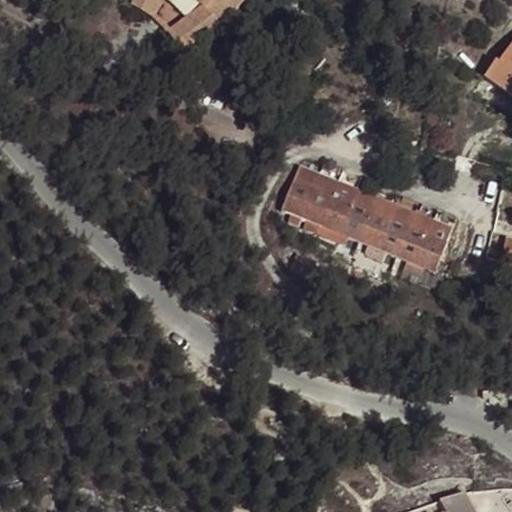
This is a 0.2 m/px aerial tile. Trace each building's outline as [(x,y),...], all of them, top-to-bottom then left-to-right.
[(136,0),(133,5),(154,19),(165,0),(195,0),(204,7),(169,33),(183,52),(229,18),(244,4),(239,0),(136,0)] [(511,50),(501,67),(497,65),(488,80),(511,96),(511,50)] [(294,183),(282,213),(436,274),(447,246),(294,183)] [(511,240),(506,239),(501,262),(511,263),(511,240)] [(474,511),(466,497),(440,504),(445,511),(474,511)]
